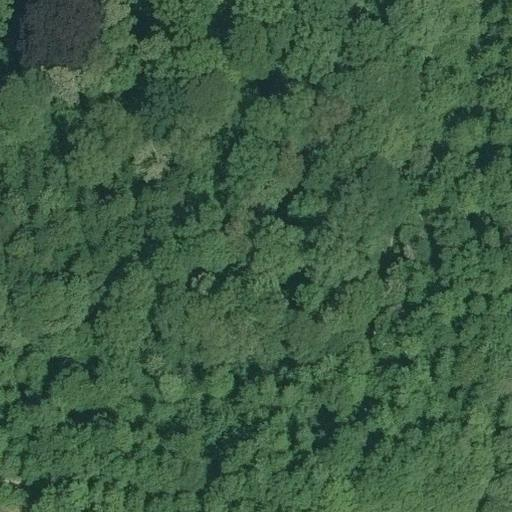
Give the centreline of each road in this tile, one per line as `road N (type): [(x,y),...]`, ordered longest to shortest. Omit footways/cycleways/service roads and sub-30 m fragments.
road 1 (unknown): [(511,121),(375,87),(333,511)]
road 2 (unknown): [(511,229),(498,255),(503,339),(495,442),(488,476),(466,511)]
